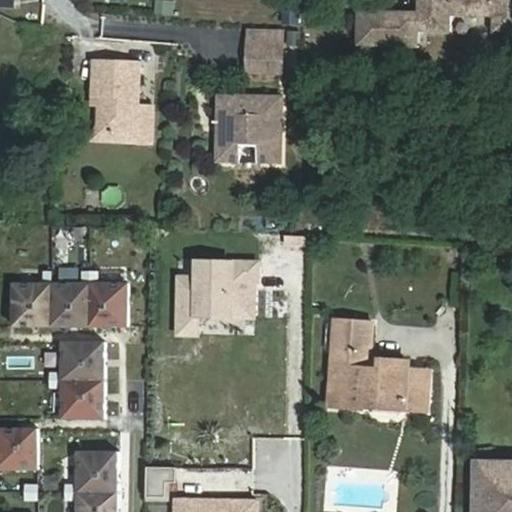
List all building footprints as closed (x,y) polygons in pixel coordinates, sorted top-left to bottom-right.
[(511,0),(419,0),(419,31),(452,31),(452,16),(495,17),(495,32),(511,32),(511,0)] [(171,3),(157,1),(157,13),(170,14),(171,3)] [(284,49),(249,48),(248,73),(283,74),(284,49)] [(142,63),(96,61),(95,96),(103,97),(102,106),(101,123),(113,136),(138,137),(138,143),(154,143),(155,107),(140,106),(142,63)] [(283,99),(221,98),(220,161),(242,161),(242,150),(245,146),(256,146),(259,150),(259,161),(281,162),(283,99)] [(177,336),(202,337),(203,318),(258,319),(259,283),(263,283),(263,259),(197,258),(197,275),(179,274),(177,336)] [(54,282),(15,282),(16,327),(54,327),(54,282)] [(93,282),(54,282),(54,327),(93,326),(93,282)] [(132,282),(93,282),(93,326),(132,326),(132,282)] [(428,397),(430,372),(410,371),(411,364),(382,362),(381,371),(369,370),(373,325),(339,322),(332,405),(366,408),(367,406),(407,409),(408,395),(428,397)] [(109,341),(64,341),(64,380),(109,380),(109,341)] [(109,380),(64,380),(64,420),(109,419),(109,380)] [(42,427),(0,427),(0,470),(41,470),(42,427)] [(122,452),(79,452),(79,494),(122,494),(122,452)] [(476,511),(511,511),(511,459),(478,459),(476,511)] [(121,511),(122,494),(79,494),(79,511),(121,511)] [(261,511),(262,498),(175,497),(175,511),(261,511)]
